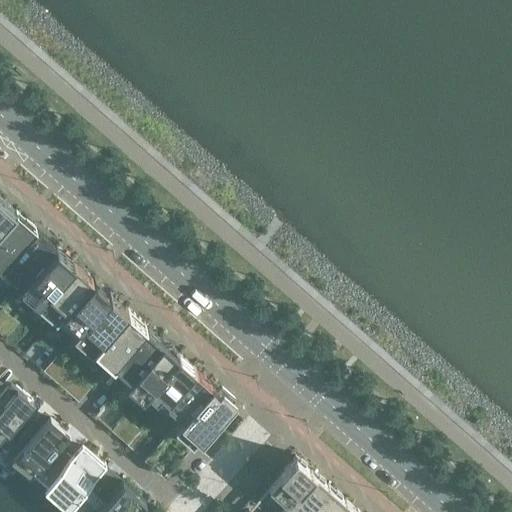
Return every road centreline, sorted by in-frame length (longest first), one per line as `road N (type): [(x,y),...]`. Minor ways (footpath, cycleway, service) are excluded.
road 1 (tertiary): [(298,379),(0,116)]
road 2 (residential): [(184,510),(0,350)]
road 3 (tertiary): [(452,511),(298,379)]
road 4 (residential): [(187,507),(298,379)]
